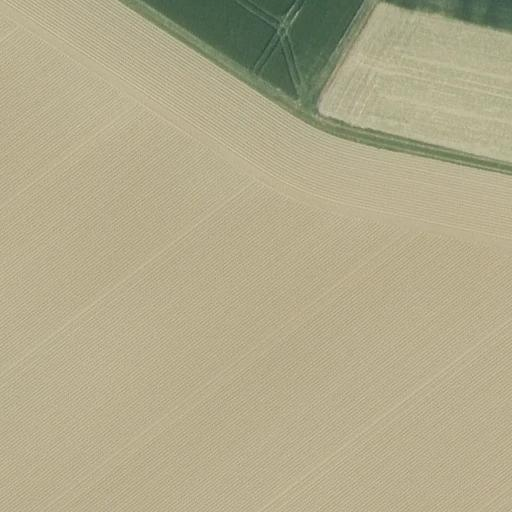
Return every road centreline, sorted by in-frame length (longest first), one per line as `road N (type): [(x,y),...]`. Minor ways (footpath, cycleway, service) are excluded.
road 1 (track): [(123,0),(303,117)]
road 2 (track): [(303,117),(511,169)]
road 3 (track): [(303,117),(373,0)]
